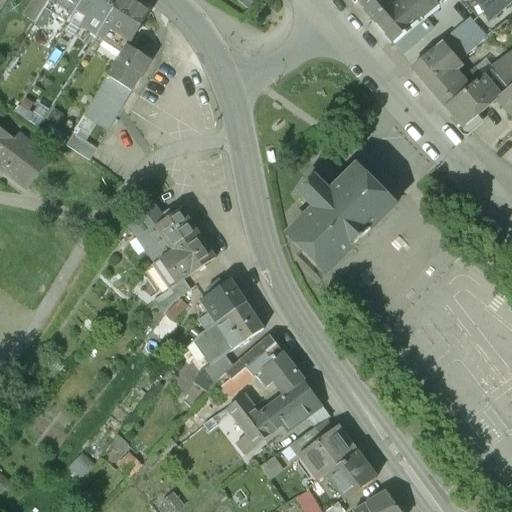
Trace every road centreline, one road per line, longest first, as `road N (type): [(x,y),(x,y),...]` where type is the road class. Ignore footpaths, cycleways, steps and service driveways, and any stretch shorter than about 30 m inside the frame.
road 1 (residential): [(230,86),(262,228),(284,283),(439,511)]
road 2 (residential): [(511,221),(338,29)]
road 3 (unclassified): [(338,29),(230,86)]
